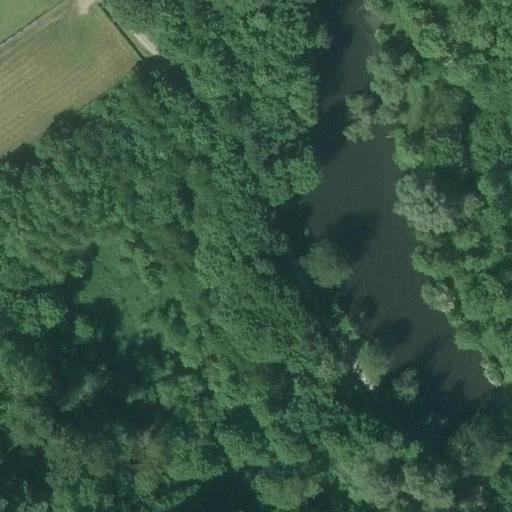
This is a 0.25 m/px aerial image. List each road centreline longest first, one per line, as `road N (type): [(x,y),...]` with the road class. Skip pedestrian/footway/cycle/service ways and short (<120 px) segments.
road 1 (track): [(106,0),(230,129),(297,272),(353,367),(437,472),(489,511)]
road 2 (track): [(399,0),(426,144),(458,250),(511,369)]
